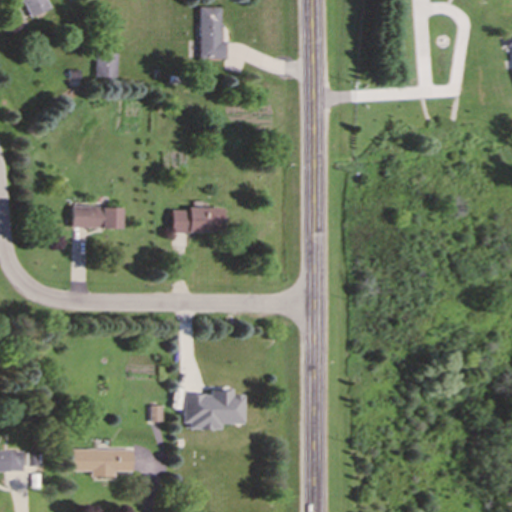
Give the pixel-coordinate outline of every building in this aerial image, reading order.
[(19,0),(28,21),(52,11),(47,0),(19,0)] [(195,10),(195,61),(219,61),(219,10),(195,10)] [(116,57),(94,57),(94,80),(116,80),(116,57)] [(126,230),(126,209),(71,208),(71,230),(126,230)] [(216,211),(167,211),(167,235),(216,235),(216,211)] [(75,451),(75,477),(135,477),(135,451),(75,451)] [(0,473),(30,473),(30,453),(0,453),(0,473)]
